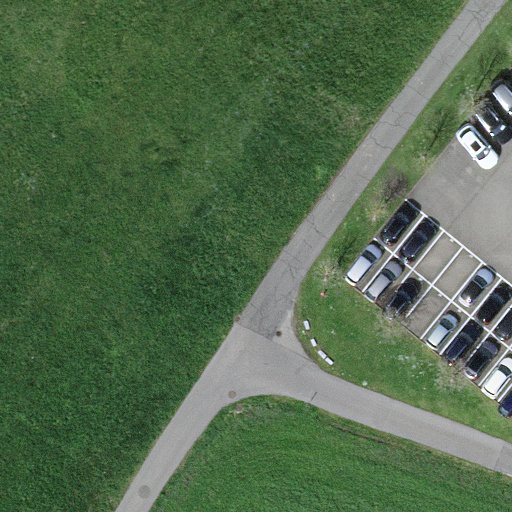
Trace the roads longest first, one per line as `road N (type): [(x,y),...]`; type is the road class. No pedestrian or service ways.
road 1 (unclassified): [(506,0),(242,367)]
road 2 (unclassified): [(511,467),(242,367)]
road 3 (unclassified): [(242,367),(149,511)]
